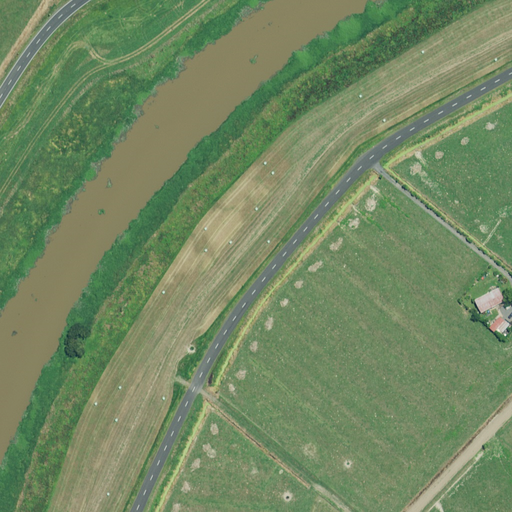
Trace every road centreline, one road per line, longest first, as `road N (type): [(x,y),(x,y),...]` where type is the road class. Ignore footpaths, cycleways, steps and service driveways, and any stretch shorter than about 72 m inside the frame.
road 1 (unclassified): [(140,511),(236,312),(368,162),(511,74)]
road 2 (unclassified): [(83,0),(50,28),(0,99)]
